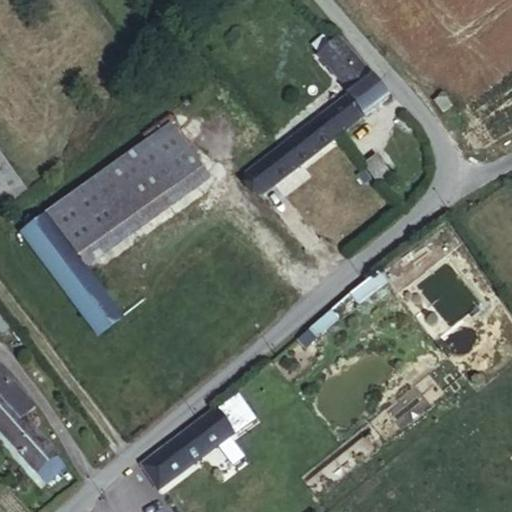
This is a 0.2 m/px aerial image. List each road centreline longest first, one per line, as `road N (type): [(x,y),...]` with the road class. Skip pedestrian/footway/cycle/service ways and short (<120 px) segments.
road 1 (residential): [(460,181),(61,511)]
road 2 (residential): [(460,181),(320,0)]
